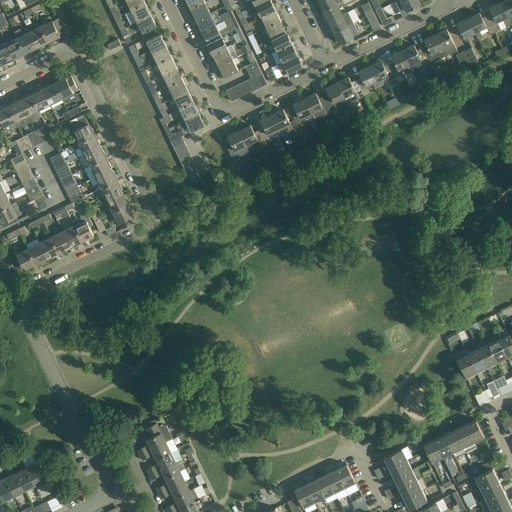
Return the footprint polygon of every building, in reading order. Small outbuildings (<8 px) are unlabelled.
[(125,0),(131,10),(145,3),(143,0),(125,0)] [(185,0),(190,9),(204,2),(203,0),(185,0)] [(261,16),(275,9),(270,0),(263,0),(255,4),(258,11),(253,13),(255,19),(261,16)] [(318,0),(323,10),(336,3),(342,0),(318,0)] [(418,0),(400,0),(406,11),(420,4),(418,0)] [(511,0),(504,0),(501,2),(511,24),(511,23),(511,0)] [(210,13),(204,2),(190,9),(196,20),(210,13)] [(364,12),(366,16),(373,13),(368,2),(361,5),(364,12)] [(492,13),(487,16),(495,32),(500,29),(497,22),(502,19),(505,27),(511,24),(501,2),(489,8),(492,13)] [(145,3),(131,10),(136,22),(151,15),(145,3)] [(234,10),(230,3),(225,6),(228,12),(234,10)] [(328,21),(342,14),(336,3),(323,10),(328,21)] [(34,12),(35,15),(37,14),(36,11),(41,8),(39,4),(32,8),(34,12)] [(113,5),(109,7),(115,18),(119,16),(121,15),(118,10),(116,11),(113,5)] [(375,10),(383,26),(394,21),(392,16),(386,19),(381,8),(375,10)] [(261,16),(266,27),(280,20),(275,9),(261,16)] [(196,20),(201,31),(215,24),(221,21),(216,10),(210,13),(196,20)] [(243,25),(248,23),(242,11),(237,14),(243,25)] [(342,14),(328,21),(334,32),(353,22),(348,11),(342,14)] [(373,13),(366,16),(373,31),(381,28),(373,13)] [(475,32),(478,39),(483,37),(479,30),(485,27),(489,35),(495,32),(487,16),(482,18),(479,13),(468,18),(475,32)] [(157,27),(151,15),(136,22),(142,32),(141,33),(142,34),(157,27)] [(215,24),(201,31),(207,43),(221,36),(234,29),(239,27),(234,15),(223,21),(226,27),(218,30),(215,24)] [(119,16),(115,18),(120,30),(124,28),(121,21),(119,16)] [(49,17),(44,19),(43,21),(45,24),(41,26),(48,41),(53,39),(53,40),(58,38),(57,37),(60,36),(59,33),(65,30),(58,18),(52,21),(51,18),(49,17)] [(463,38),(475,32),(468,18),(457,24),(463,38)] [(286,32),(280,20),(266,27),(269,34),(265,36),(267,41),(279,35),(286,32)] [(359,34),(353,22),(334,32),(339,43),(359,34)] [(251,29),(248,23),(243,25),(246,31),(251,29)] [(41,26),(30,32),(37,47),(39,46),(40,47),(44,45),(44,44),(48,41),(41,26)] [(245,38),(239,27),(234,29),(236,33),(233,35),(236,42),(239,41),(245,38)] [(20,28),(15,31),(18,37),(26,53),(30,50),(31,51),(35,49),(35,48),(37,47),(30,32),(23,35),(20,28)] [(446,29),(436,34),(446,55),(457,50),(446,29)] [(286,32),(279,35),(267,41),(273,52),(277,50),(291,42),(286,32)] [(151,52),(166,45),(160,34),(148,40),(147,38),(142,40),(144,44),(146,42),(151,52)] [(248,36),(253,47),(258,45),(253,34),(248,36)] [(422,48),(429,64),(446,55),(436,34),(424,40),(427,45),(422,48)] [(207,43),(212,54),(226,47),(221,36),(207,43)] [(26,53),(18,37),(6,43),(14,58),(17,57),(17,58),(22,56),(21,55),(26,53)] [(245,52),(250,50),(245,38),(239,41),(242,46),(240,46),(243,53),(245,52)] [(120,44),(118,39),(107,44),(109,49),(120,44)] [(283,61),(297,54),(291,42),(277,50),(283,61)] [(6,43),(0,46),(0,58),(3,64),(7,62),(7,63),(12,61),(11,60),(14,58),(6,43)] [(212,54),(218,66),(225,62),(232,59),(237,56),(232,44),(226,47),(216,52),(212,54)] [(129,47),(135,60),(139,58),(133,45),(129,47)] [(171,56),(166,45),(151,52),(157,63),(171,56)] [(258,45),(253,47),(256,54),(261,52),(258,45)] [(429,64),(422,48),(416,50),(414,45),(403,50),(413,70),(418,68),(415,61),(420,58),(422,62),(427,60),(429,64)] [(471,47),(464,51),(472,68),(480,64),(471,47)] [(503,48),(494,52),(496,56),(505,52),(503,48)] [(245,52),(251,63),(256,61),(250,50),(245,52)] [(394,61),(389,64),(398,83),(404,80),(398,69),(404,67),(407,73),(413,70),(403,50),(391,56),(394,61)] [(464,72),(472,68),(464,51),(456,55),(464,72)] [(297,54),(283,61),(288,73),(303,66),(297,54)] [(177,68),(171,56),(157,63),(160,69),(154,72),(157,77),(162,75),(177,68)] [(238,70),(232,59),(218,66),(224,77),(238,70)] [(256,61),(251,63),(245,66),(248,73),(259,68),(256,61)] [(392,86),(398,83),(389,64),(384,66),(381,61),(370,66),(380,86),(385,84),(382,77),(387,75),(392,86)] [(375,89),(380,86),(370,66),(358,72),(361,77),(356,80),(364,96),(369,93),(365,85),(372,82),(375,89)] [(277,78),(271,67),(265,70),(270,82),(277,78)] [(182,79),(177,68),(162,75),(168,86),(182,79)] [(259,68),(248,73),(251,78),(255,76),(262,73),(259,68)] [(146,83),(150,80),(145,69),(141,72),(146,83)] [(262,73),(255,76),(261,87),(267,84),(262,73)] [(59,81),(54,83),(62,98),(78,90),(71,75),(63,79),(63,78),(58,80),(59,81)] [(255,89),(261,87),(255,76),(251,78),(250,78),(255,89)] [(337,82),(348,104),(364,96),(356,80),(351,82),(348,77),(337,82)] [(249,92),(255,89),(250,78),(244,81),(249,92)] [(173,97),(188,90),(182,79),(168,86),(173,97)] [(150,80),(146,83),(151,94),(156,92),(154,87),(150,80)] [(238,84),(243,95),(249,92),(244,81),(238,84)] [(348,104),(337,82),(326,88),(328,93),(324,96),(332,112),(348,104)] [(63,101),(61,98),(62,98),(54,83),(50,85),(50,84),(45,86),(46,87),(43,89),(50,104),(56,101),(58,104),(63,101)] [(237,98),(243,95),(238,84),(232,87),(237,98)] [(237,98),(232,87),(226,90),(231,101),(237,98)] [(421,88),(405,96),(407,100),(423,92),(421,88)] [(31,94),(39,109),(50,104),(43,89),(40,90),(39,89),(35,91),(35,92),(31,94)] [(193,102),(188,90),(173,97),(169,99),(175,110),(179,108),(193,102)] [(157,105),(161,103),(156,92),(151,94),(157,105)] [(315,93),(305,98),(315,120),(332,112),(324,96),(318,98),(315,93)] [(20,100),(27,115),(39,109),(31,94),(27,96),(27,95),(22,97),(23,98),(20,100)] [(304,125),(315,120),(305,98),(292,104),(295,109),(290,111),(295,120),(297,126),(303,123),(304,125)] [(8,106),(18,126),(23,123),(21,118),(27,115),(20,100),(17,101),(17,100),(12,102),(13,103),(8,106)] [(193,102),(179,108),(182,115),(177,117),(180,122),(199,113),(193,102)] [(161,103),(157,105),(160,112),(162,116),(167,114),(161,103)] [(68,111),(71,116),(82,111),(80,105),(68,111)] [(4,127),(10,124),(12,129),(18,126),(8,106),(3,108),(3,107),(0,108),(0,120),(1,120),(4,127)] [(288,133),(284,125),(289,123),(283,109),(272,114),(282,134),(282,135),(288,133)] [(71,116),(68,111),(62,114),(65,119),(71,116)] [(205,125),(199,113),(180,122),(182,127),(187,125),(190,132),(205,125)] [(159,119),(164,129),(169,127),(166,122),(169,121),(166,115),(167,115),(167,114),(162,116),(163,117),(159,119)] [(264,127),(259,129),(266,143),(271,140),(282,134),(272,114),(260,120),(264,127)] [(89,125),(85,118),(70,125),(78,142),(93,135),(91,129),(92,129),(89,124),(89,125)] [(239,130),(250,151),(255,149),(251,142),(257,139),(260,146),(266,143),(259,129),(253,132),(250,125),(239,130)] [(38,129),(39,129),(44,140),(49,138),(45,129),(43,127),(38,129)] [(169,127),(164,129),(170,141),(174,139),(172,134),(169,127)] [(32,132),(38,144),(44,140),(39,129),(32,132)] [(250,151),(239,130),(228,136),(230,141),(225,144),(235,165),(240,162),(235,150),(240,147),(244,154),(250,151)] [(294,134),(292,135),(300,152),(308,148),(307,146),(306,145),(306,144),(300,131),(294,134)] [(27,135),(33,146),(38,144),(32,132),(27,135)] [(27,149),(33,146),(27,135),(21,137),(27,149)] [(93,135),(78,142),(71,145),(73,150),(75,150),(79,157),(84,154),(100,147),(98,145),(99,144),(97,140),(96,140),(93,135)] [(181,136),(174,139),(170,141),(173,148),(184,142),(181,136)] [(17,144),(21,152),(27,149),(21,137),(15,140),(7,144),(9,147),(13,146),(17,144)] [(176,153),(187,148),(184,142),(173,148),(176,153)] [(17,154),(21,152),(17,144),(13,146),(17,154)] [(101,149),(100,147),(84,154),(89,165),(105,157),(103,154),(104,153),(102,149),(101,149)] [(179,159),(190,154),(187,148),(176,153),(179,159)] [(276,164),(292,156),(290,152),(289,151),(281,155),(282,156),(279,157),(278,154),(272,157),(276,164)] [(50,158),(52,163),(64,157),(61,152),(50,158)] [(13,165),(25,159),(22,154),(10,159),(13,165)] [(182,165),(193,160),(190,154),(179,159),(182,165)] [(52,163),(55,169),(67,163),(64,157),(52,163)] [(107,161),(105,157),(89,165),(95,177),(110,169),(109,166),(110,165),(107,161)] [(25,159),(13,165),(15,170),(27,164),(25,159)] [(196,166),(193,160),(182,165),(185,171),(196,166)] [(67,163),(55,169),(57,174),(69,168),(67,163)] [(18,175),(30,170),(27,164),(15,170),(18,175)] [(199,171),(196,166),(185,171),(188,177),(199,171)] [(57,174),(60,180),(72,174),(69,168),(57,174)] [(98,183),(95,185),(97,190),(116,180),(114,177),(115,177),(113,172),(112,173),(110,169),(95,177),(98,183)] [(27,179),(27,181),(34,178),(30,170),(18,175),(21,182),(27,179)] [(253,176),(250,170),(240,175),(243,180),(253,176)] [(202,178),(199,171),(188,177),(191,183),(202,178)] [(75,179),(72,174),(60,180),(63,185),(75,179)] [(27,181),(31,188),(25,190),(28,195),(39,189),(34,178),(27,181)] [(66,191),(78,185),(75,179),(63,185),(66,191)] [(116,180),(97,190),(100,195),(103,193),(106,199),(122,192),(120,188),(121,188),(119,183),(118,184),(116,180)] [(80,191),(78,185),(66,191),(69,197),(80,191)] [(33,200),(38,210),(47,206),(39,189),(28,195),(31,202),(33,200)] [(69,197),(72,203),(83,197),(80,191),(69,197)] [(0,208),(10,204),(5,192),(0,194),(0,208)] [(122,192),(106,199),(112,211),(127,203),(125,199),(126,199),(124,195),(123,195),(122,192)] [(0,221),(1,224),(2,223),(3,227),(15,221),(13,218),(21,214),(15,202),(11,204),(10,204),(0,208),(0,221)] [(129,207),(127,203),(112,211),(118,223),(119,223),(124,220),(133,216),(131,211),(132,211),(130,206),(129,207)] [(66,210),(64,206),(57,210),(59,214),(61,213),(64,218),(69,215),(66,210)] [(91,214),(94,220),(99,217),(97,212),(91,214)] [(49,213),(41,217),(43,222),(51,218),(49,213)] [(72,221),(74,226),(82,241),(86,239),(87,240),(91,237),(93,235),(89,226),(93,225),(87,213),(72,221)] [(38,225),(43,222),(41,217),(30,223),(34,231),(39,228),(38,225)] [(94,220),(100,231),(105,228),(99,217),(94,220)] [(124,220),(119,223),(121,229),(127,226),(124,220)] [(18,229),(21,234),(27,232),(24,226),(18,229)] [(74,226),(63,231),(71,246),(73,245),(74,246),(78,244),(78,243),(82,241),(74,226)] [(21,234),(18,229),(7,234),(9,240),(21,234)] [(71,246),(63,231),(51,237),(59,252),(63,250),(64,251),(68,249),(68,248),(71,246)] [(51,237),(40,243),(47,258),(50,257),(50,258),(55,255),(54,254),(59,252),(51,237)] [(40,243),(28,248),(36,263),(41,261),(41,262),(46,260),(45,259),(47,258),(40,243)] [(28,248),(16,254),(24,269),(26,268),(27,269),(31,267),(31,266),(36,263),(28,248)] [(473,323),(467,326),(471,334),(476,331),(473,323)] [(466,337),(463,330),(458,333),(461,340),(466,337)] [(498,339),(507,357),(511,354),(511,340),(509,334),(498,339)] [(497,362),(507,357),(498,339),(488,344),(497,362)] [(478,349),(486,367),(497,362),(488,344),(478,349)] [(476,372),(486,367),(478,349),(468,354),(476,372)] [(476,372),(468,354),(457,359),(466,378),(467,378),(466,377),(476,372)] [(507,392),(511,390),(509,388),(505,380),(502,382),(507,392)] [(475,419),(464,424),(473,442),(484,437),(475,418),(474,418),(475,419)] [(508,429),(511,427),(511,422),(503,427),(505,431),(508,429)] [(140,454),(172,438),(166,425),(163,424),(158,426),(156,423),(146,428),(150,437),(146,439),(149,444),(146,445),(137,449),(140,454)] [(463,447),(473,442),(464,424),(454,429),(463,447)] [(444,434),(453,452),(463,447),(454,429),(444,434)] [(434,439),(442,457),(453,452),(444,434),(434,439)] [(177,448),(172,438),(140,454),(142,460),(151,455),(153,453),(156,458),(177,448)] [(432,462),(442,457),(434,439),(423,445),(432,462)] [(15,445),(8,448),(11,454),(17,451),(15,445)] [(187,455),(191,453),(194,452),(191,447),(184,450),(187,455)] [(175,461),(182,458),(177,448),(156,458),(158,463),(156,465),(155,464),(146,469),(149,474),(175,461)] [(384,458),(389,468),(407,459),(401,448),(382,458),(383,458),(384,458)] [(407,459),(389,468),(394,478),(412,469),(407,459)] [(180,471),(175,461),(149,474),(151,479),(160,475),(160,474),(163,473),(165,478),(180,471)] [(26,467),(34,485),(45,480),(36,462),(26,467)] [(346,464),(336,469),(345,487),(355,482),(351,473),(346,463),(345,463),(346,464)] [(24,490),(34,485),(26,467),(16,472),(24,490)] [(474,477),(480,488),(498,479),(492,468),(474,477)] [(326,474),(334,492),(345,487),(336,469),(326,474)] [(394,478),(399,488),(417,479),(412,469),(394,478)] [(158,493),(184,481),(180,471),(165,478),(168,483),(165,484),(156,488),(158,493)] [(5,477),(14,495),(24,490),(16,472),(5,477)] [(465,477),(463,473),(460,475),(459,472),(454,474),(458,481),(465,477)] [(324,497),(334,492),(326,474),(315,479),(324,497)] [(0,479),(0,492),(4,500),(14,495),(5,477),(0,479)] [(421,477),(417,479),(399,488),(404,499),(422,490),(426,488),(421,477)] [(314,502),(324,497),(315,479),(305,484),(314,502)] [(485,498),(503,489),(498,479),(480,488),(485,498)] [(450,480),(442,484),(444,488),(452,484),(450,480)] [(184,481),(158,493),(161,498),(170,494),(170,493),(172,492),(175,497),(194,488),(193,488),(189,490),(184,481)] [(303,507),(314,502),(305,484),(294,489),(303,507)] [(165,507),(167,511),(169,511),(200,497),(198,497),(194,488),(175,497),(177,502),(175,504),(174,503),(165,507)] [(503,489),(485,498),(490,508),(508,499),(503,489)] [(422,490),(404,499),(409,509),(427,500),(422,490)] [(456,491),(452,493),(457,504),(461,502),(456,491)] [(352,501),(357,511),(360,511),(368,508),(366,504),(362,496),(352,501)] [(200,497),(169,511),(180,511),(182,511),(194,511),(205,507),(200,497)] [(287,501),(292,511),(295,511),(300,509),(295,498),(287,501)] [(490,508),(491,511),(507,511),(511,510),(511,508),(508,499),(490,508)] [(418,510),(419,511),(440,511),(441,511),(436,501),(417,510),(417,511),(418,510)]
